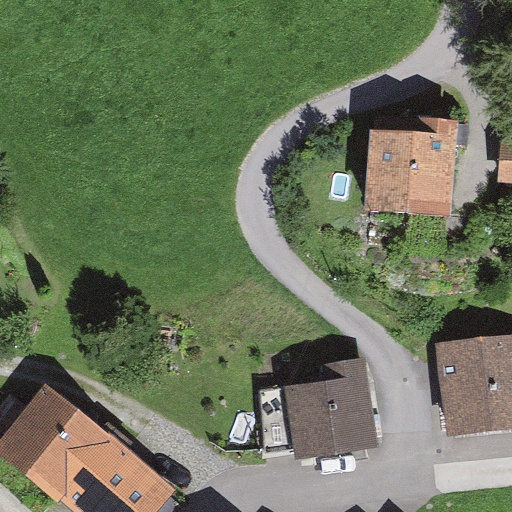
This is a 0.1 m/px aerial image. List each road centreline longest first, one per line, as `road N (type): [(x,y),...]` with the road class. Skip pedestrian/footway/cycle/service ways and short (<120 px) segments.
road 1 (track): [(463,0),(461,66),(316,120),(264,170),(258,230),(407,386),(401,482)]
road 2 (residential): [(218,511),(285,493),(511,475)]
